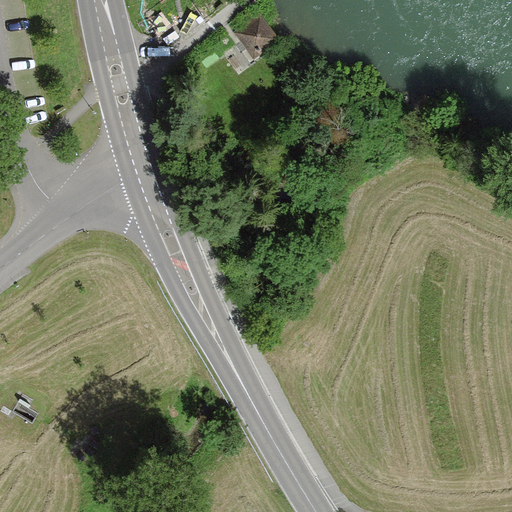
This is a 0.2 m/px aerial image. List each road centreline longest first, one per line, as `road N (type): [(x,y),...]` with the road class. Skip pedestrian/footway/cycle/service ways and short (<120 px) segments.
road 1 (secondary): [(316,511),(197,299),(143,173)]
road 2 (secondary): [(143,173),(102,0)]
road 3 (residential): [(67,216),(39,189),(20,154),(0,85)]
